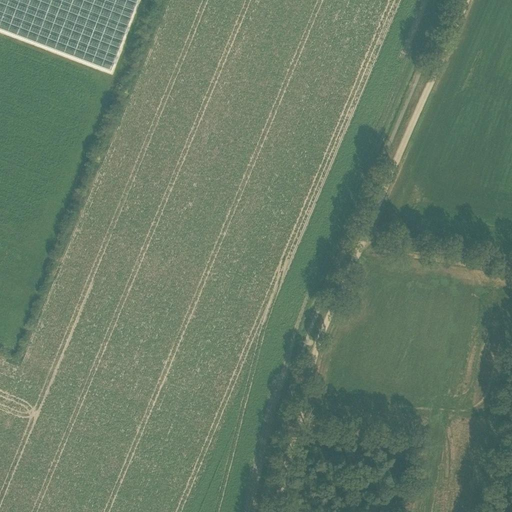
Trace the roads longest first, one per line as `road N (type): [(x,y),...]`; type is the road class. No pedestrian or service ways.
road 1 (track): [(465,0),(317,342),(274,511)]
road 2 (track): [(511,267),(362,242)]
